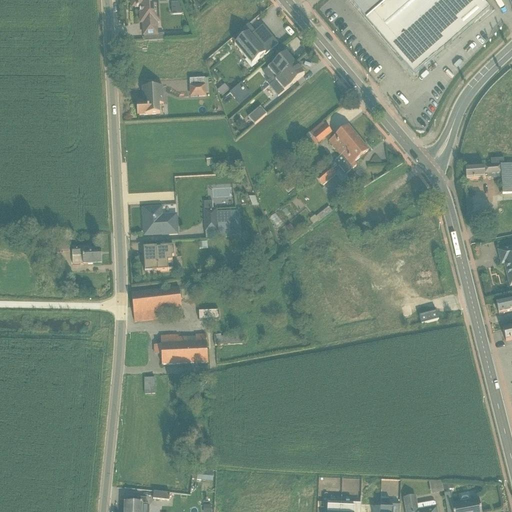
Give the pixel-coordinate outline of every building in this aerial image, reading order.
[(142,37),(164,36),(163,0),(135,0),(136,14),(141,14),(142,37)] [(351,0),(347,3),(412,77),(486,13),(474,0),(351,0)] [(174,6),(165,6),(165,20),(174,20),(174,6)] [(248,29),(233,43),(255,70),(278,49),(273,43),(262,30),(255,37),(248,29)] [(299,71),(290,59),(270,73),(279,85),(299,71)] [(299,71),(279,85),(288,96),(307,81),(299,71)] [(199,101),(199,81),(182,81),(183,101),(199,101)] [(223,105),(238,96),(234,89),(219,99),(223,105)] [(163,120),(163,110),(167,110),(166,92),(143,93),(144,105),(137,105),(138,121),(163,120)] [(247,128),(259,118),(253,110),(241,120),(247,128)] [(326,127),(308,142),(316,151),(334,136),(326,127)] [(331,148),(342,160),(361,144),(350,131),(331,148)] [(342,160),(352,172),(371,155),(361,144),(342,160)] [(505,198),(511,196),(511,166),(467,171),(468,185),(504,182),(505,198)] [(205,171),(196,177),(201,184),(210,179),(205,171)] [(327,172),(317,183),(323,189),(333,178),(327,172)] [(203,210),(203,232),(213,233),(214,210),(203,210)] [(144,241),(179,239),(178,212),(143,213),(144,241)] [(274,215),(268,220),(276,231),(283,226),(274,215)] [(511,249),(494,254),(503,292),(511,289),(511,249)] [(73,251),(74,261),(86,261),(86,269),(104,268),(104,255),(94,256),(94,251),(73,251)] [(148,273),(177,272),(176,251),(147,253),(148,273)] [(132,298),(135,326),(182,321),(180,304),(190,303),(189,292),(132,298)] [(492,318),(511,313),(511,303),(490,308),(492,318)] [(194,326),(217,325),(216,311),(193,312),(194,326)] [(418,317),(421,327),(438,322),(435,312),(418,317)] [(499,345),(511,341),(511,330),(496,334),(499,345)] [(164,370),(210,366),(208,338),(162,342),(164,370)] [(145,381),(145,397),(154,398),(154,381),(145,381)] [(423,488),(424,497),(437,495),(435,486),(423,488)] [(147,494),(147,505),(163,506),(163,495),(147,494)] [(405,511),(438,511),(438,509),(424,511),(420,511),(418,499),(404,502),(405,511)] [(455,511),(483,511),(482,501),(454,506),(455,511)]
